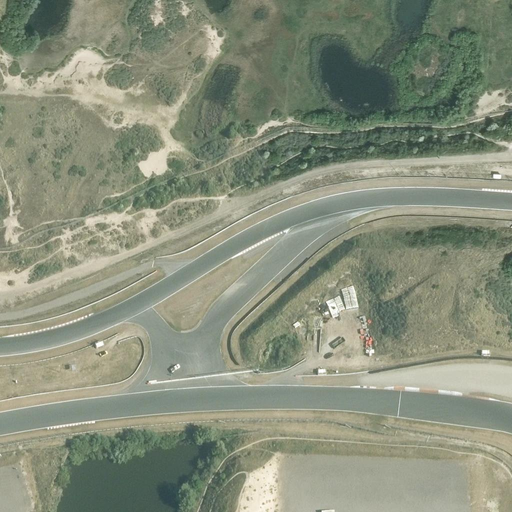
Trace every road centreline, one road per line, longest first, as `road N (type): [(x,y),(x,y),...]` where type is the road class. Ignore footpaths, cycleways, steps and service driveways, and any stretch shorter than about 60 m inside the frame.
road 1 (unknown): [(189,272),(297,215),(335,206),(296,234),(206,333)]
road 2 (track): [(251,199),(127,254),(0,295)]
road 3 (track): [(511,158),(338,168),(251,199)]
road 4 (unknown): [(163,340),(160,325),(121,314),(189,272)]
road 5 (unknown): [(131,401),(0,417)]
road 6 (unknown): [(0,344),(121,314)]
